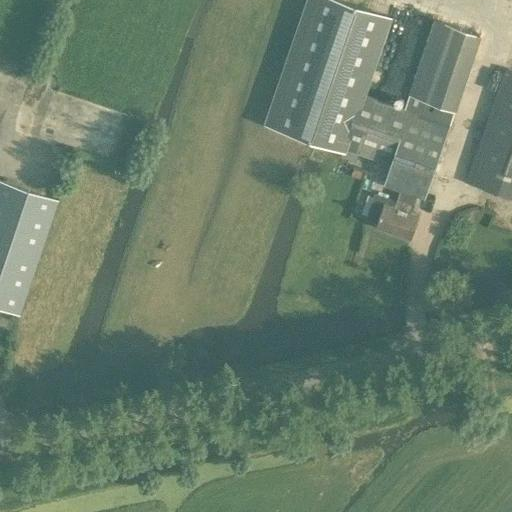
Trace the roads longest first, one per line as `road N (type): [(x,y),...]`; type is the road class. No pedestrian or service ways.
road 1 (unclassified): [(511,318),(0,443)]
road 2 (track): [(437,338),(428,288),(511,13)]
road 3 (track): [(0,128),(30,72),(50,0)]
